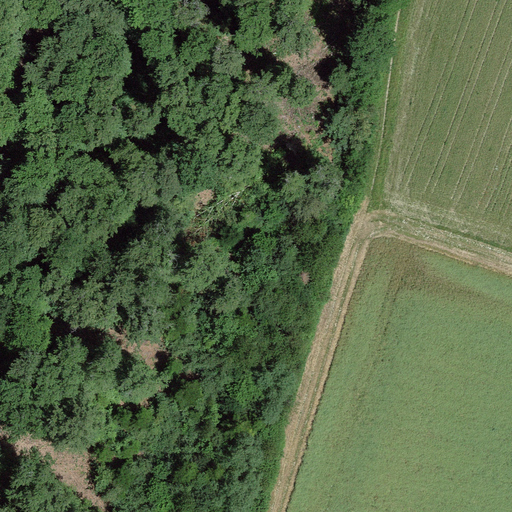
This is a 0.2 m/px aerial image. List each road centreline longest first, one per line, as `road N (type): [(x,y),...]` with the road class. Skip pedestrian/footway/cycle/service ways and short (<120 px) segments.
road 1 (track): [(374,192),(285,511)]
road 2 (track): [(44,0),(0,156)]
road 3 (track): [(374,192),(511,237)]
